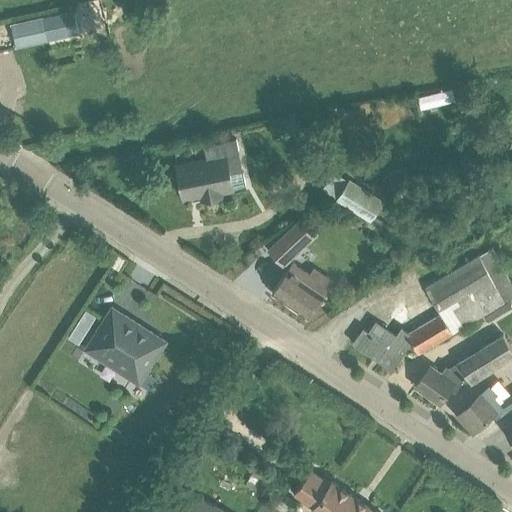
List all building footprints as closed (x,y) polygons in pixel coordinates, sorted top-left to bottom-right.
[(89,15),(103,12),(101,1),(87,4),(89,15)] [(75,10),(12,24),(17,47),(80,34),(75,10)] [(426,107),(461,98),(457,84),(422,93),(426,107)] [(207,160),(178,166),(184,199),(202,196),(203,200),(222,196),(222,192),(234,189),(246,187),(244,173),(237,139),(224,141),(204,145),(207,160)] [(384,202),(351,180),(336,171),(324,189),(339,199),(338,201),(371,222),(368,227),(384,237),(391,226),(375,216),(384,202)] [(293,228),(268,250),(284,267),(308,244),(315,238),(300,221),(293,228)] [(413,344),(419,355),(483,316),(509,301),(511,299),(511,284),(493,250),(426,289),(442,315),(410,334),(403,330),(398,337),(378,323),(370,334),(364,330),(355,343),(394,370),(413,344)] [(400,250),(390,250),(390,265),(400,265),(400,250)] [(119,255),(112,265),(120,270),(127,260),(119,255)] [(309,273),(293,262),(272,293),(288,303),(308,317),(329,287),(309,273)] [(511,306),(509,301),(483,316),(488,323),(511,308),(511,306)] [(139,382),(166,341),(113,307),(86,349),(139,382)] [(77,324),(69,338),(78,344),(87,330),(77,324)] [(481,377),(511,358),(511,348),(504,335),(450,368),(447,366),(442,373),(431,366),(416,387),(440,405),(451,390),(455,393),(464,381),(466,385),(480,376),(481,377)] [(498,380),(491,387),(490,386),(458,415),(473,433),(494,414),(496,417),(511,407),(511,394),(511,395),(498,380)] [(320,511),(377,511),(332,480),(331,483),(311,469),(295,493),(314,506),(314,507),(320,511)] [(255,470),(246,485),(253,489),(262,474),(255,470)] [(266,477),(258,491),(267,496),(274,482),(266,477)] [(229,511),(182,484),(165,511),(229,511)]
